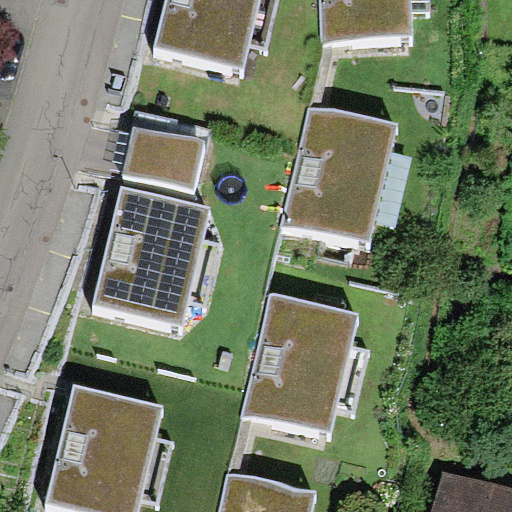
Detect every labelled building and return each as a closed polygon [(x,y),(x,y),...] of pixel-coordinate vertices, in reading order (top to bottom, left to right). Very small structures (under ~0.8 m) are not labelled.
[(261,0),(159,0),(140,77),(235,102),(261,0)] [(405,0),(309,0),(309,62),(405,62),(405,0)] [(148,117),(144,134),(212,151),(216,134),(148,117)] [(391,146),(300,124),(270,245),(361,268),(391,146)] [(76,329),(168,358),(207,232),(180,223),(198,163),(134,143),(76,329)] [(350,344),(261,323),(232,442),(322,463),(350,344)] [(139,511),(162,429),(66,404),(36,511),(139,511)] [(511,511),(511,510),(437,486),(429,511),(511,511)] [(308,511),(223,491),(217,511),(308,511)]
